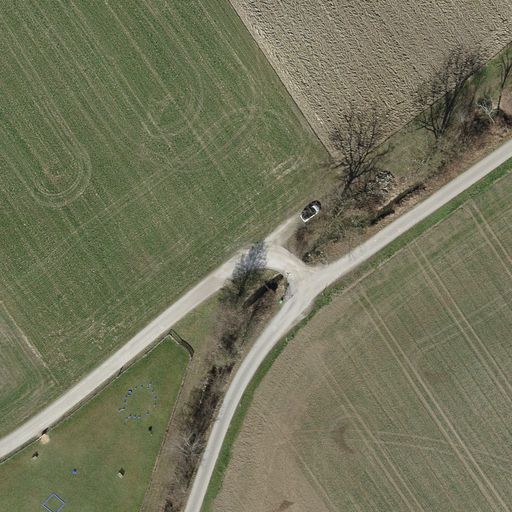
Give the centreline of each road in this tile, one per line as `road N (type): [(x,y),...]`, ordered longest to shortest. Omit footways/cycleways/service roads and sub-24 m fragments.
road 1 (track): [(267,245),(0,449)]
road 2 (track): [(194,511),(228,409),(262,343),(315,283)]
road 3 (track): [(315,283),(511,147)]
road 4 (track): [(371,166),(267,245)]
